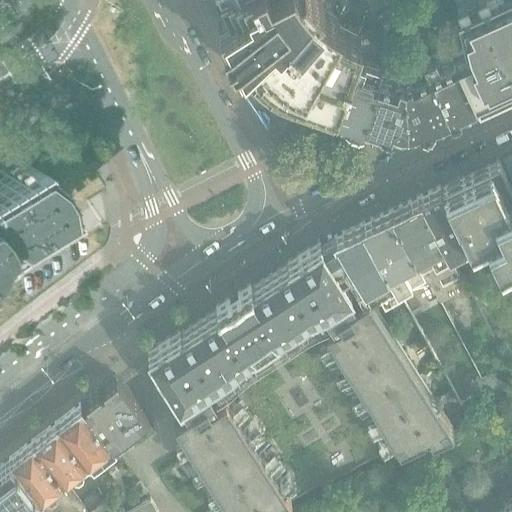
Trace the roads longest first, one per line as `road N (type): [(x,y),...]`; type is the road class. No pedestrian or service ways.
road 1 (tertiary): [(232,242),(511,111)]
road 2 (tertiary): [(0,424),(232,242)]
road 3 (tertiary): [(232,242),(252,207),(253,172),(164,0)]
road 4 (tertiary): [(150,176),(154,222),(144,257),(0,366)]
road 5 (tertiary): [(64,22),(150,176)]
